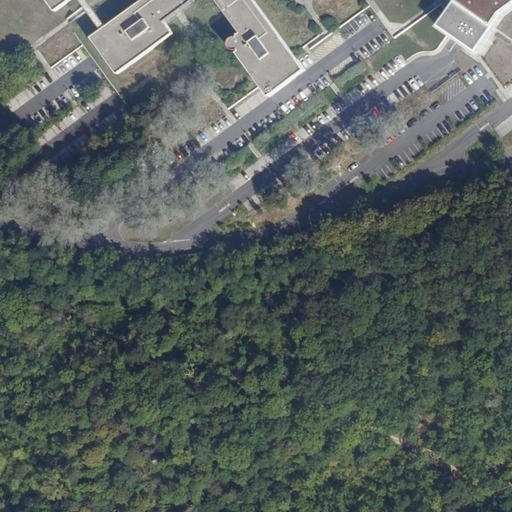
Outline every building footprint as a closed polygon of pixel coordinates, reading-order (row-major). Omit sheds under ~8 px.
[(47,0),(55,11),(68,2),(70,0),(47,0)] [(262,87),(298,60),(296,58),(253,0),(145,0),(102,32),(93,39),(119,74),(173,34),(165,22),(175,15),(179,12),(181,10),(195,0),(215,0),(241,34),(239,36),(237,36),(237,37),(234,37),(232,38),(230,41),(230,46),(233,50),(237,51),(239,50),(240,51),(238,53),(260,85),(262,87)] [(511,0),(457,0),(449,12),(439,26),(447,32),(476,54),(493,26),(500,15),(511,5),(511,0)] [(306,71),(298,60),(262,87),(270,97),(306,71)] [(320,96),(289,115),(294,123),(325,104),(320,96)]
